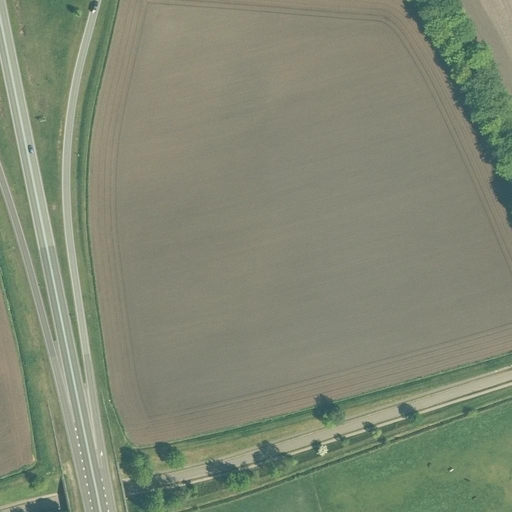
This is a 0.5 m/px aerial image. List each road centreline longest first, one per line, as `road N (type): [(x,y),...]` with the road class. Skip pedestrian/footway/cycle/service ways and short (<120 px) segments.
road 1 (trunk): [(91,470),(66,169),(75,82),(97,0)]
road 2 (unclassified): [(62,501),(226,464),(511,375)]
road 3 (trunk): [(0,21),(81,420)]
road 4 (trunk): [(0,173),(81,420)]
road 5 (track): [(511,151),(434,0)]
